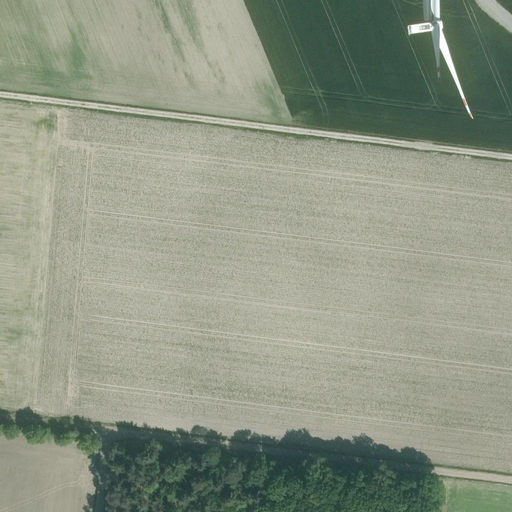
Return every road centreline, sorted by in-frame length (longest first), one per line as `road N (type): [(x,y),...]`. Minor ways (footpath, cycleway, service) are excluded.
road 1 (track): [(511,479),(0,415)]
road 2 (track): [(0,95),(511,157)]
